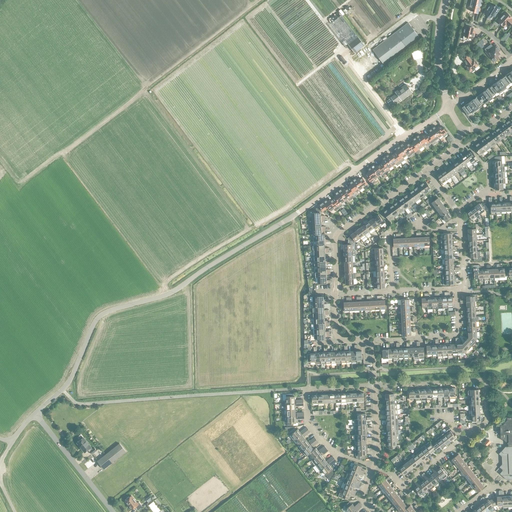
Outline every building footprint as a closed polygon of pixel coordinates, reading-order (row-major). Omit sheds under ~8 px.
[(474,12),(478,13),(479,6),(480,6),(480,4),(479,3),(478,2),(478,0),(470,0),(470,4),(469,8),(469,9),(470,10),(471,11),(474,12)] [(491,17),(492,17),(493,16),(494,16),(500,8),(495,5),(494,6),(490,4),(487,9),(486,8),(484,13),(488,16),(488,17),(489,17),(490,18),(491,17)] [(498,21),(504,26),(506,24),(509,26),(511,22),(511,19),(511,18),(511,17),(506,12),(498,21)] [(345,46),(348,44),(358,36),(342,15),(329,25),(345,46)] [(421,39),(408,23),(408,22),(372,49),(385,66),(421,39)] [(465,26),(463,32),(463,34),(464,34),(464,35),(463,37),(463,38),(464,40),(465,40),(466,40),(467,39),(468,38),(468,37),(473,39),(474,34),(472,34),(473,28),(465,26)] [(509,33),(502,39),(504,43),(510,34),(509,33)] [(358,36),(348,44),(355,53),(365,45),(358,36)] [(498,52),(500,50),(496,45),(493,47),(491,45),(485,49),(487,52),(494,61),(499,57),(498,56),(500,54),(498,52)] [(474,68),(478,65),(474,59),(471,56),(469,57),(467,54),(462,57),(467,64),(465,66),(470,72),(471,71),(471,72),(475,70),(474,68)] [(511,74),(509,71),(505,73),(506,75),(503,77),(509,85),(511,82),(511,74)] [(495,81),(503,91),(506,89),(505,87),(509,85),(503,77),(500,79),(499,78),(495,81)] [(489,87),(495,95),(498,92),(499,94),(503,91),(495,81),(492,83),(493,85),(489,87)] [(412,92),(406,84),(395,92),(396,94),(391,98),(395,103),(399,100),(400,101),(412,92)] [(495,95),(489,87),(486,90),(485,88),(482,91),(489,101),(493,99),(492,97),(495,95)] [(489,101),(482,91),(478,94),(479,95),(476,97),(481,105),(485,102),(486,104),(489,101)] [(481,105),(476,97),(472,100),(471,98),(468,101),(476,111),(479,109),(478,107),(481,105)] [(476,111),(468,101),(464,104),(465,105),(462,107),(467,115),(471,113),(472,114),(476,111)] [(500,127),(506,135),(509,133),(511,135),(511,133),(511,132),(505,123),(503,125),(503,124),(500,126),(501,127),(500,127)] [(431,128),(439,138),(442,135),(444,137),(448,134),(442,126),(439,128),(438,127),(436,128),(435,126),(431,128)] [(506,135),(500,127),(499,127),(497,129),(495,131),(501,139),(506,135)] [(432,143),(431,143),(433,145),(437,143),(435,141),(439,138),(431,128),(428,131),(430,133),(428,134),(429,135),(427,137),(432,143)] [(501,139),(495,131),(493,132),(490,134),(491,134),(490,134),(496,143),(501,139)] [(416,137),(423,147),(426,144),(428,146),(431,143),(432,143),(427,137),(426,135),(423,137),(422,135),(420,137),(419,134),(416,137)] [(485,138),(491,146),(496,143),(490,134),(490,135),(489,134),(487,136),(487,137),(485,138)] [(423,147),(416,137),(412,139),(414,141),(412,143),(413,144),(411,146),(416,152),(415,152),(417,154),(421,151),(419,149),(423,147)] [(481,142),(480,142),(486,150),(491,146),(485,138),(483,140),(483,139),(480,141),(481,142)] [(486,150),(480,142),(479,142),(477,144),(475,146),(475,147),(474,148),(479,155),(486,150)] [(411,146),(410,144),(407,146),(406,144),(404,145),(403,143),(400,145),(407,155),(408,157),(415,152),(416,152),(411,146)] [(407,155),(400,145),(396,148),(398,150),(396,151),(397,153),(395,155),(401,163),(405,160),(403,158),(407,155)] [(470,152),(468,154),(467,152),(466,153),(465,152),(463,153),(465,156),(466,155),(472,164),(478,160),(472,152),(471,153),(470,152)] [(401,163),(395,155),(393,156),(392,155),(390,156),(388,154),(385,156),(392,166),(396,163),(397,165),(401,163)] [(465,156),(462,158),(467,165),(468,167),(472,164),(466,155),(465,156)] [(392,166),(385,156),(382,159),(384,161),(382,162),(383,163),(381,165),(387,173),(390,171),(389,169),(392,166)] [(496,157),(494,158),(494,161),(493,161),(494,167),(504,166),(504,164),(502,164),(502,161),(501,156),(496,157)] [(458,161),(463,168),(467,165),(462,158),(458,160),(457,158),(455,159),(457,162),(458,161)] [(457,162),(453,164),(459,171),(463,168),(458,161),(457,162)] [(387,173),(381,165),(378,167),(377,165),(375,167),(374,164),(371,167),(378,177),(381,174),(383,176),(387,173)] [(447,165),(448,168),(449,167),(455,174),(459,171),(453,164),(450,167),(448,164),(447,165)] [(378,177),(371,167),(367,169),(369,171),(367,173),(369,174),(366,176),(372,184),(376,181),(374,179),(378,177)] [(449,167),(448,168),(445,170),(450,177),(455,174),(449,167)] [(438,172),(440,174),(441,173),(446,180),(450,177),(445,170),(442,173),(440,170),(438,172)] [(441,173),(440,174),(437,176),(439,180),(438,181),(441,184),(446,180),(441,173)] [(352,180),(359,190),(363,187),(365,189),(368,187),(362,179),(360,180),(359,179),(357,180),(356,178),(352,180)] [(350,188),(348,190),(354,198),(358,195),(356,193),(359,190),(352,180),(349,183),(351,185),(349,186),(350,188)] [(419,186),(425,194),(431,189),(426,182),(425,183),(424,182),(422,184),(421,183),(419,185),(419,186)] [(416,188),(414,190),(420,198),(425,194),(419,186),(418,186),(415,188),(416,188)] [(350,200),(354,198),(348,190),(346,191),(344,190),(343,191),(341,189),(338,191),(345,201),(349,198),(350,200)] [(409,193),(415,202),(420,198),(414,190),(412,191),(411,191),(409,193)] [(345,201),(338,191),(335,193),(336,196),(335,197),(336,198),(333,200),(339,208),(343,205),(342,203),(345,201)] [(415,202),(409,193),(408,194),(408,193),(405,195),(406,196),(404,197),(409,205),(415,202)] [(399,201),(398,201),(404,209),(409,205),(404,197),(401,199),(401,198),(399,200),(399,201)] [(435,207),(441,202),(438,198),(431,203),(435,207)] [(319,206),(323,211),(327,207),(330,212),(334,209),(336,211),(339,208),(333,200),(331,202),(330,200),(328,202),(327,199),(323,202),(318,205),(319,206)] [(404,209),(398,201),(395,203),(393,205),(399,213),(404,209)] [(441,202),(435,207),(438,212),(445,207),(441,202)] [(488,210),(487,203),(481,203),(480,204),(479,203),(475,207),(480,214),(484,210),(488,210)] [(389,208),(388,208),(394,216),(399,213),(393,205),(391,206),(388,208),(389,208)] [(312,213),(312,218),(324,218),(325,218),(325,215),(321,216),(321,212),(323,211),(319,206),(316,208),(316,213),(312,213)] [(445,207),(438,212),(442,216),(448,212),(445,207)] [(480,214),(475,207),(471,210),(476,217),(477,219),(482,216),(480,214)] [(394,216),(388,208),(388,209),(387,208),(385,210),(385,211),(383,212),(389,220),(394,216)] [(476,217),(471,210),(466,213),(472,220),(476,217)] [(450,213),(450,214),(448,212),(442,216),(440,218),(441,220),(443,219),(446,222),(452,218),(451,217),(452,216),(451,216),(452,215),(450,213)] [(384,220),(383,221),(378,214),(375,217),(373,216),(372,217),(378,225),(378,224),(380,226),(385,222),(384,220)] [(378,225),(372,217),(372,219),(369,221),(373,228),(378,225)] [(363,224),(369,231),(373,228),(369,221),(366,223),(364,223),(363,224)] [(360,228),(364,235),(369,231),(363,224),(363,226),(360,228)] [(354,230),(360,238),(361,240),(366,237),(364,235),(360,228),(357,230),(355,230),(354,230)] [(360,238),(354,230),(354,231),(353,233),(350,235),(351,236),(347,238),(348,240),(353,243),(360,238)] [(342,251),(352,250),(354,250),(354,243),(353,243),(348,240),(348,244),(343,245),(344,248),(342,250),(342,251)] [(465,302),(466,302),(475,301),(477,301),(477,294),(470,295),(470,296),(466,296),(466,299),(465,299),(465,300),(463,300),(463,303),(465,303),(465,302)] [(468,337),(465,341),(472,346),(475,342),(474,341),(476,340),(476,337),(468,337)] [(465,341),(462,344),(463,351),(466,351),(467,349),(468,350),(472,346),(465,341)] [(316,364),(315,353),(315,352),(314,352),(313,352),(313,353),(310,353),(310,354),(307,354),(307,362),(310,362),(310,364),(316,364)] [(455,388),(449,388),(450,399),(458,398),(458,395),(455,396),(455,388)] [(285,403),(303,402),(303,400),(296,400),(295,400),(294,396),(293,396),(293,394),(286,394),(286,400),(285,400),(285,403)] [(304,415),(286,416),(286,420),(287,420),(287,426),(293,425),(293,423),(296,423),(296,419),(297,419),(304,419),(304,415)] [(508,444),(508,446),(511,446),(511,416),(507,417),(507,420),(502,425),(500,425),(501,440),(503,439),(506,442),(507,441),(508,442),(507,443),(508,444)] [(308,429),(306,427),(301,431),(301,432),(300,432),(297,429),(291,435),(293,437),(292,438),(294,441),(308,429)] [(450,428),(444,433),(451,441),(455,437),(451,432),(452,431),(450,428)] [(308,429),(294,441),(296,443),(297,443),(299,445),(306,440),(303,437),(304,436),(310,432),(308,429)] [(440,436),(441,438),(446,445),(451,441),(444,433),(440,436)] [(306,440),(299,445),(301,448),(300,448),(302,451),(316,440),(314,437),(309,442),(308,443),(306,440)] [(77,443),(85,452),(88,449),(90,451),(92,454),(96,450),(94,448),(92,449),(91,447),(83,438),(77,443)] [(442,448),(446,445),(441,438),(437,442),(442,448)] [(399,439),(388,440),(388,446),(389,446),(389,449),(396,448),(396,445),(396,442),(397,442),(397,440),(399,440),(399,439)] [(316,440),(302,451),(304,453),(305,453),(307,455),(314,450),(311,447),(312,446),(313,446),(318,442),(316,440)] [(442,448),(437,442),(435,440),(431,443),(437,452),(442,448)] [(437,452),(431,443),(429,441),(425,445),(431,453),(436,450),(437,452)] [(120,443),(97,461),(104,469),(126,451),(120,443)] [(427,457),(431,453),(425,445),(420,448),(427,457)] [(314,450),(307,455),(307,456),(309,454),(311,456),(310,457),(312,459),(326,448),(324,446),(319,450),(318,451),(315,448),(314,450)] [(511,446),(508,446),(505,447),(499,454),(502,456),(502,464),(499,467),(502,470),(502,471),(500,474),(507,480),(511,479),(511,446)] [(317,464),(324,458),(321,456),(322,455),(323,455),(328,451),(326,448),(312,459),(311,460),(313,463),(315,461),(317,464)] [(420,448),(416,452),(422,460),(427,457),(420,448)] [(367,449),(355,450),(355,456),(359,455),(359,459),(365,459),(365,455),(366,455),(366,452),(367,452),(367,451),(367,449)] [(411,455),(413,457),(418,464),(422,460),(416,452),(411,455)] [(455,463),(462,458),(458,454),(452,459),(455,463)] [(324,458),(317,464),(319,466),(318,467),(320,470),(334,458),(332,456),(327,460),(327,461),(326,461),(324,458)] [(413,457),(408,461),(413,467),(418,464),(413,457)] [(334,458),(320,470),(322,472),(323,472),(325,474),(332,469),(330,466),(330,465),(331,465),(336,461),(334,458)] [(462,458),(455,463),(458,467),(465,462),(462,458)] [(408,461),(404,465),(409,471),(413,467),(408,461)] [(354,462),(354,463),(351,468),(364,473),(364,471),(361,469),(362,466),(357,464),(358,463),(354,462)] [(465,462),(458,467),(461,471),(468,466),(465,462)] [(409,471),(404,465),(402,463),(398,466),(399,468),(398,469),(400,472),(402,471),(404,475),(409,471)] [(443,468),(442,469),(440,467),(438,469),(435,466),(433,468),(442,478),(441,478),(443,479),(447,476),(446,474),(447,473),(443,468)] [(468,466),(461,471),(465,475),(471,470),(468,466)] [(351,468),(349,473),(358,477),(359,474),(363,475),(364,473),(351,468)] [(442,478),(433,468),(431,469),(434,472),(432,474),(437,481),(441,478),(442,478)] [(471,470),(465,475),(468,480),(474,474),(471,470)] [(358,477),(349,473),(347,472),(345,477),(360,483),(360,481),(357,479),(358,477)] [(425,474),(434,486),(439,483),(437,481),(432,474),(429,476),(427,473),(425,474)] [(429,488),(430,489),(434,486),(425,474),(423,476),(426,479),(423,481),(429,488)] [(471,484),(478,478),(474,474),(468,480),(471,484)] [(345,477),(343,482),(354,487),(355,484),(360,486),(361,486),(361,484),(360,483),(345,477)] [(474,488),(481,482),(478,478),(471,484),(474,488)] [(382,489),(389,484),(385,479),(379,485),(382,489)] [(417,481),(425,491),(429,488),(423,481),(421,483),(418,479),(417,481)] [(419,495),(420,494),(420,495),(425,491),(417,481),(414,483),(417,486),(415,488),(417,491),(416,492),(419,495)] [(341,487),(343,488),(344,488),(356,493),(356,491),(353,489),(354,487),(343,482),(341,487)] [(481,482),(474,488),(477,492),(484,487),(481,482)] [(389,484),(382,489),(385,493),(392,488),(389,484)] [(343,488),(341,493),(340,493),(338,496),(347,500),(348,500),(349,497),(350,497),(351,494),(355,496),(356,493),(344,488),(343,488)] [(392,488),(385,493),(388,497),(395,492),(392,488)] [(495,505),(497,504),(497,505),(502,505),(503,505),(502,492),(502,490),(500,490),(499,491),(499,496),(497,497),(497,498),(493,499),(495,505)] [(395,492),(388,497),(392,501),(398,496),(395,492)] [(137,503),(131,496),(130,497),(128,497),(126,498),(127,500),(125,501),(132,509),(135,507),(137,511),(143,507),(139,502),(137,503)] [(398,496),(392,501),(395,505),(401,500),(398,496)] [(483,497),(482,497),(480,499),(481,499),(489,510),(493,506),(495,505),(493,499),(489,500),(488,499),(486,501),(484,497),(483,497)] [(152,499),(146,504),(152,511),(157,511),(160,510),(152,499)] [(490,511),(491,511),(489,510),(481,499),(480,500),(480,501),(482,503),(483,504),(480,506),(484,511),(490,511)] [(401,500),(395,505),(398,509),(404,504),(401,500)] [(350,511),(360,504),(359,503),(354,506),(352,504),(350,502),(345,505),(347,508),(345,509),(347,511),(350,511)]
